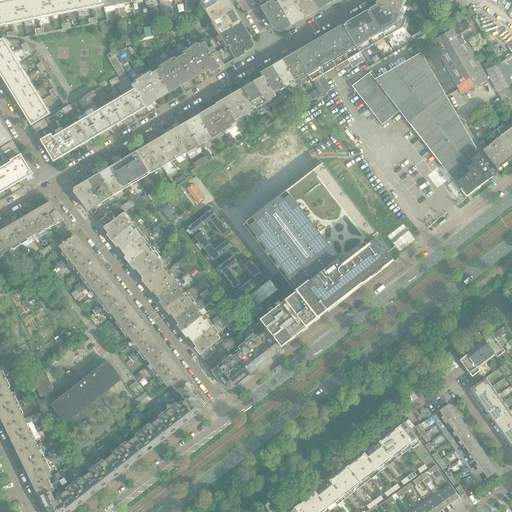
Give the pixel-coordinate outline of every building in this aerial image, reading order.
[(0,25),(23,21),(19,0),(12,0),(0,2),(0,25)] [(50,16),(46,0),(19,0),(23,21),(50,16)] [(77,10),(74,0),(46,0),(50,16),(77,10)] [(103,5),(102,0),(74,0),(77,10),(103,5)] [(131,1),(130,0),(102,0),(103,5),(104,5),(105,12),(114,11),(116,18),(124,16),(123,8),(121,3),(131,1)] [(206,10),(222,0),(201,0),(200,1),(206,10)] [(240,22),(233,10),(227,0),(222,0),(206,10),(220,34),(240,22)] [(305,17),(294,0),(282,0),(275,4),(274,1),(262,7),(274,27),(275,26),(277,30),(280,31),(298,20),(300,20),(303,18),(304,17),(305,17)] [(330,3),(330,1),(331,1),(330,0),(294,0),(305,17),(305,16),(306,17),(310,15),(310,13),(325,4),(327,5),(330,3)] [(399,14),(404,0),(378,0),(376,6),(399,14)] [(185,12),(185,13),(194,4),(189,2),(185,12)] [(403,27),(407,17),(399,14),(376,6),(344,25),(360,52),(403,27)] [(472,15),(468,9),(462,12),(466,18),(472,15)] [(511,10),(509,17),(511,19),(511,55),(499,66),(509,86),(511,83),(511,10)] [(110,33),(107,20),(100,22),(102,34),(110,33)] [(179,28),(177,21),(164,24),(166,31),(179,28)] [(488,79),(467,42),(471,40),(470,37),(474,35),(466,21),(453,28),(453,29),(435,38),(440,47),(423,56),(445,95),(447,94),(457,89),(458,88),(462,94),(480,83),(488,79)] [(251,48),(252,44),(249,39),(250,38),(240,22),(220,34),(227,46),(228,45),(236,58),(246,52),(245,52),(251,48)] [(202,28),(199,23),(194,26),(197,31),(202,28)] [(365,61),(360,52),(344,25),(296,53),(308,74),(320,95),(327,91),(319,76),(335,67),(338,71),(344,68),(346,72),(365,61)] [(152,37),(150,27),(143,28),(145,38),(152,37)] [(417,44),(432,36),(430,31),(415,40),(417,44)] [(15,56),(9,46),(7,47),(3,40),(0,41),(0,72),(1,75),(18,65),(13,57),(15,56)] [(124,48),(123,40),(113,42),(114,49),(124,48)] [(219,68),(210,55),(203,43),(199,46),(198,44),(184,52),(185,54),(180,57),(192,78),(193,77),(194,78),(197,76),(197,75),(210,67),(212,71),(213,70),(214,71),(219,68)] [(452,107),(445,95),(423,56),(421,52),(415,43),(410,46),(415,56),(390,71),(375,79),(399,111),(466,197),(492,177),(490,172),(452,107)] [(216,52),(213,46),(208,48),(211,54),(212,55),(216,52)] [(224,65),(218,56),(229,49),(227,46),(216,52),(212,55),(211,54),(210,55),(219,68),(224,65)] [(125,73),(113,52),(107,56),(119,76),(125,73)] [(308,74),(296,53),(283,60),(294,79),(299,76),(301,78),(308,74)] [(192,78),(180,57),(175,60),(174,58),(160,66),(161,68),(156,71),(168,92),(169,91),(170,92),(173,90),(173,89),(187,81),(188,82),(191,80),(191,78),(192,78)] [(509,86),(499,66),(498,66),(497,64),(496,64),(494,59),(483,64),(486,70),(485,70),(490,78),(500,97),(493,102),(494,105),(511,92),(509,87),(509,86)] [(294,79),(283,60),(262,73),(264,76),(273,91),(278,89),(279,91),(289,85),(288,83),(294,79)] [(30,80),(24,71),(22,72),(18,65),(1,75),(17,100),(33,89),(28,82),(30,80)] [(168,92),(156,71),(151,74),(150,72),(136,80),(137,82),(132,85),(132,86),(135,90),(145,107),(149,104),(149,103),(162,95),(163,95),(164,96),(167,94),(167,92),(168,92)] [(399,111),(375,79),(369,72),(352,86),(382,125),(399,111)] [(273,91),(264,76),(243,88),(254,107),(260,103),(261,105),(272,99),(271,97),(275,95),(273,91)] [(121,121),(145,107),(135,90),(132,86),(129,88),(131,92),(128,94),(127,92),(117,98),(118,100),(111,104),(121,121)] [(254,107),(243,88),(234,94),(230,96),(223,101),(233,119),(234,119),(238,116),(239,118),(250,112),(249,110),(254,107)] [(45,105),(42,100),(39,95),(37,96),(33,89),(17,100),(32,124),(48,114),(43,106),(45,105)] [(59,98),(55,92),(51,95),(55,101),(59,98)] [(83,97),(78,100),(81,105),(86,102),(83,97)] [(211,139),(237,123),(234,119),(233,119),(223,101),(218,103),(218,105),(204,113),(202,113),(199,114),(199,116),(198,116),(211,139)] [(98,135),(121,121),(111,104),(104,108),(103,106),(93,112),(94,114),(87,118),(98,135)] [(314,108),(308,113),(317,125),(324,120),(314,108)] [(490,119),(485,114),(481,118),(486,123),(490,119)] [(303,117),(290,127),(296,133),(308,124),(311,121),(306,115),(303,117)] [(211,139),(198,116),(198,117),(196,116),(193,118),(193,119),(179,128),(177,127),(174,129),(174,131),(185,151),(187,153),(211,139)] [(47,126),(46,124),(49,122),(47,118),(33,127),(37,133),(47,126)] [(98,135),(87,118),(81,122),(80,120),(70,126),(71,128),(64,132),(74,149),(98,135)] [(324,120),(317,125),(321,131),(327,138),(333,132),(328,126),(324,120)] [(482,129),(475,121),(471,125),(475,135),(482,129)] [(3,130),(0,124),(0,123),(0,122),(0,145),(10,139),(4,129),(3,130)] [(261,129),(257,122),(252,125),(256,132),(261,129)] [(511,128),(511,127),(507,131),(502,125),(501,124),(497,127),(498,128),(497,129),(511,148),(511,128)] [(74,149),(64,132),(56,136),(55,135),(53,136),(47,126),(37,133),(53,158),(54,160),(74,149)] [(290,127),(284,131),(296,146),(302,142),(296,133),(290,127)] [(511,157),(511,148),(497,129),(492,133),(496,138),(497,139),(492,142),(507,162),(511,157)] [(161,165),(185,151),(174,131),(173,131),(171,131),(169,133),(168,134),(160,139),(154,142),(153,142),(150,143),(150,145),(149,145),(161,165)] [(321,131),(309,140),(314,147),(327,138),(321,131)] [(275,132),(268,137),(278,149),(285,144),(275,132)] [(263,141),(251,151),(256,157),(268,148),(271,145),(266,139),(263,141)] [(507,162),(492,142),(488,146),(483,140),(479,143),(484,152),(497,169),(498,169),(507,162)] [(6,153),(15,147),(12,142),(0,149),(0,155),(4,153),(5,154),(6,153)] [(285,144),(278,149),(282,155),(287,162),(294,156),(289,150),(285,144)] [(136,179),(161,165),(149,145),(148,146),(147,145),(144,147),(144,148),(130,156),(128,156),(126,158),(125,159),(125,160),(136,179)] [(30,172),(20,156),(15,147),(6,153),(11,161),(7,163),(8,165),(0,169),(0,171),(9,187),(31,174),(30,172)] [(251,151),(245,155),(256,170),(263,165),(256,157),(251,151)] [(233,154),(227,159),(232,166),(239,174),(245,169),(233,154)] [(282,155),(270,164),(275,171),(287,162),(282,155)] [(196,169),(208,161),(205,156),(193,163),(196,169)] [(213,170),(212,171),(212,172),(215,175),(217,178),(218,177),(222,174),(229,168),(232,166),(227,159),(224,162),(217,167),(213,170)] [(112,194),(136,179),(125,160),(124,160),(122,160),(120,161),(119,163),(106,171),(104,170),(101,172),(101,174),(100,174),(112,194)] [(322,163),(243,225),(295,292),(286,299),(260,320),(261,321),(279,344),(281,347),(308,327),(320,317),(319,316),(327,311),(328,312),(333,308),(394,261),(390,256),(387,252),(389,250),(322,163)] [(0,192),(9,187),(0,171),(0,192)] [(100,201),(112,194),(100,174),(98,174),(95,176),(95,177),(75,189),(75,192),(92,214),(98,210),(94,205),(100,201)] [(208,174),(202,179),(211,192),(218,187),(208,174)] [(222,191),(222,192),(227,199),(239,189),(234,182),(231,185),(227,188),(222,191)] [(192,184),(186,189),(198,204),(204,199),(192,184)] [(218,187),(211,192),(221,204),(227,199),(222,192),(218,187)] [(151,200),(160,195),(157,190),(148,195),(151,200)] [(150,201),(146,194),(133,202),(135,206),(145,201),(146,203),(150,201)] [(70,230),(61,219),(61,217),(50,202),(23,218),(33,236),(53,224),(59,232),(54,236),(51,231),(48,233),(47,232),(45,234),(48,240),(51,238),(54,242),(66,232),(67,233),(68,232),(67,232),(70,230)] [(211,209),(199,218),(204,225),(210,220),(216,216),(211,209)] [(103,228),(116,217),(111,212),(98,222),(103,228)] [(112,240),(135,222),(132,218),(129,220),(124,213),(123,213),(116,218),(116,217),(103,228),(104,229),(105,228),(110,234),(108,235),(112,240)] [(216,216),(210,220),(222,235),(228,231),(216,216)] [(33,236),(23,218),(0,231),(0,237),(8,251),(33,236)] [(199,218),(187,228),(192,234),(204,225),(199,218)] [(155,243),(146,232),(140,225),(139,227),(135,222),(112,240),(117,246),(118,244),(127,256),(126,258),(130,263),(148,249),(155,243)] [(201,232),(194,237),(204,249),(210,244),(201,232)] [(93,258),(82,244),(76,236),(74,236),(72,238),(71,238),(59,247),(77,270),(93,258)] [(227,240),(214,249),(220,256),(232,246),(227,240)] [(210,244),(204,249),(213,261),(220,256),(214,249),(210,244)] [(163,267),(165,266),(153,251),(152,253),(148,249),(130,263),(134,268),(136,267),(145,279),(143,280),(147,286),(166,271),(163,267)] [(166,259),(173,254),(170,250),(163,256),(166,259)] [(232,256),(218,267),(222,274),(228,269),(237,262),(232,256)] [(111,281),(100,268),(93,258),(77,270),(95,293),(111,281)] [(56,274),(66,265),(63,263),(58,267),(53,271),(56,274)] [(256,265),(249,270),(259,282),(265,277),(256,265)] [(228,269),(222,274),(234,288),(240,284),(228,269)] [(182,289),(176,281),(171,274),(169,275),(166,271),(147,286),(152,291),(153,290),(162,302),(161,303),(165,308),(184,294),(180,290),(182,289)] [(259,282),(253,286),(258,293),(271,283),(265,277),(259,282)] [(129,305),(118,291),(111,281),(95,293),(114,317),(129,305)] [(73,297),(84,288),(82,286),(76,290),(71,294),(73,297)] [(253,286),(240,295),(245,301),(246,302),(258,293),(253,286)] [(202,297),(209,292),(207,289),(200,294),(202,297)] [(200,311),(194,304),(198,301),(189,290),(184,294),(165,308),(169,314),(171,312),(180,324),(178,325),(182,331),(201,317),(198,313),(200,311)] [(204,300),(211,295),(209,292),(202,297),(204,300)] [(242,315),(251,308),(246,302),(245,301),(237,308),(242,315)] [(147,328),(136,314),(129,305),(114,317),(131,340),(147,328)] [(242,315),(237,308),(231,312),(237,320),(242,315)] [(219,339),(224,335),(219,328),(215,331),(206,319),(204,321),(201,317),(182,331),(187,336),(188,335),(197,347),(196,348),(200,354),(212,345),(219,340),(219,339)] [(258,328),(255,331),(273,355),(282,348),(281,347),(279,344),(261,321),(256,325),(258,327),(258,328)] [(165,351),(154,338),(147,328),(131,340),(149,363),(165,351)] [(510,358),(494,339),(503,332),(500,328),(491,335),(484,341),(495,355),(494,355),(496,358),(501,354),(506,361),(510,358)] [(240,350),(236,353),(251,372),(256,368),(255,366),(260,362),(266,357),(268,359),(273,355),(255,331),(244,339),(246,342),(246,343),(239,348),(240,350)] [(495,355),(484,341),(481,343),(481,342),(475,347),(486,361),(494,355),(495,355)] [(211,355),(216,351),(212,345),(200,354),(208,364),(214,360),(211,355)] [(486,361),(475,347),(469,351),(470,352),(467,354),(478,368),(486,361)] [(184,375),(172,361),(165,351),(149,363),(168,387),(172,384),(173,384),(173,383),(183,375),(184,375)] [(251,372),(236,353),(232,356),(231,355),(212,369),(226,387),(231,388),(251,372)] [(480,370),(478,368),(467,354),(460,360),(459,360),(477,384),(481,381),(476,374),(480,370)] [(133,367),(130,364),(137,358),(135,355),(130,360),(125,364),(135,376),(138,373),(133,367)] [(65,423),(121,380),(122,379),(107,361),(98,369),(51,405),(65,423)] [(509,373),(503,365),(499,368),(505,375),(509,373)] [(0,397),(11,392),(0,368),(0,397)] [(54,391),(44,369),(30,375),(40,397),(54,391)] [(18,377),(24,374),(22,370),(18,372),(16,373),(10,376),(12,379),(18,376),(18,377)] [(194,389),(185,378),(184,375),(183,375),(173,383),(173,384),(184,399),(177,404),(182,411),(186,408),(193,417),(203,409),(202,408),(205,406),(204,405),(205,405),(201,399),(200,400),(200,399),(201,398),(194,389)] [(492,387),(485,378),(481,381),(477,384),(470,389),(476,398),(492,387)] [(143,391),(136,381),(129,386),(136,396),(143,391)] [(152,388),(148,383),(143,387),(147,392),(152,388)] [(498,395),(492,387),(476,398),(482,406),(498,395)] [(20,410),(11,392),(0,397),(0,415),(6,427),(24,418),(27,417),(22,408),(20,410)] [(122,416),(149,396),(146,392),(139,398),(138,397),(119,412),(122,416)] [(503,402),(498,395),(482,406),(487,414),(503,402)] [(510,412),(503,402),(487,414),(494,423),(510,412)] [(167,437),(193,417),(186,408),(182,411),(177,404),(155,422),(167,437)] [(438,425),(455,413),(448,404),(432,416),(438,425)] [(511,422),(511,415),(510,412),(494,423),(500,431),(511,422)] [(444,433),(460,421),(455,413),(438,425),(444,433)] [(39,443),(33,431),(33,429),(30,431),(24,418),(6,427),(18,453),(37,444),(39,443)] [(98,435),(115,422),(111,418),(95,431),(98,435)] [(359,483),(376,470),(409,444),(412,449),(420,443),(411,430),(415,427),(409,419),(347,467),(359,483)] [(449,441),(466,429),(460,421),(444,433),(449,441)] [(156,446),(161,442),(167,437),(155,422),(132,440),(144,455),(156,446)] [(511,434),(511,422),(500,431),(505,439),(511,434)] [(426,434),(419,425),(415,428),(422,436),(426,434)] [(455,450),(472,438),(466,429),(449,441),(455,450)] [(69,458),(95,437),(92,433),(66,454),(69,458)] [(430,439),(426,434),(422,436),(426,442),(430,439)] [(462,458),(478,446),(472,438),(455,450),(462,458)] [(121,473),(138,460),(144,455),(132,440),(108,458),(121,473)] [(43,458),(49,456),(50,459),(56,456),(53,450),(42,456),(37,444),(18,453),(34,485),(47,479),(52,476),(43,458)] [(467,466),(484,454),(478,446),(462,458),(467,466)] [(440,460),(435,453),(432,455),(437,463),(440,460)] [(473,475),(490,463),(484,454),(467,466),(473,475)] [(97,491),(115,478),(121,473),(108,458),(103,462),(99,457),(93,462),(97,467),(85,476),(97,491)] [(487,478),(496,471),(490,463),(473,475),(479,483),(487,478)] [(419,474),(427,468),(424,464),(416,470),(419,474)] [(431,474),(439,469),(436,465),(429,470),(431,474)] [(322,511),(343,496),(359,483),(347,467),(288,511),(322,511)] [(410,480),(416,476),(414,472),(407,477),(410,480)] [(422,481),(428,477),(425,473),(419,477),(422,481)] [(74,510),(97,491),(85,476),(62,494),(74,510)] [(403,485),(410,480),(407,477),(401,481),(403,485)] [(416,485),(422,481),(419,477),(413,481),(416,485)] [(62,494),(59,487),(52,491),(47,479),(34,485),(44,507),(45,506),(47,510),(48,511),(70,511),(74,510),(62,494)] [(394,492),(400,488),(397,484),(391,488),(394,492)] [(405,493),(412,488),(409,484),(402,489),(405,493)] [(462,501),(450,485),(442,490),(453,507),(462,501)] [(465,493),(460,486),(456,489),(461,496),(465,493)] [(387,497),(394,492),(391,488),(384,493),(387,497)] [(398,498),(405,493),(402,489),(395,494),(398,498)] [(446,511),(453,507),(442,490),(433,497),(444,511),(446,511)] [(376,504),(383,499),(380,495),(373,501),(376,504)] [(389,505),(395,500),(392,496),(386,501),(389,505)] [(444,511),(433,497),(425,502),(431,511),(444,511)] [(369,510),(376,504),(373,501),(366,506),(369,510)] [(382,509),(389,505),(386,501),(380,505),(382,509)] [(431,511),(425,502),(416,508),(418,511),(431,511)]
